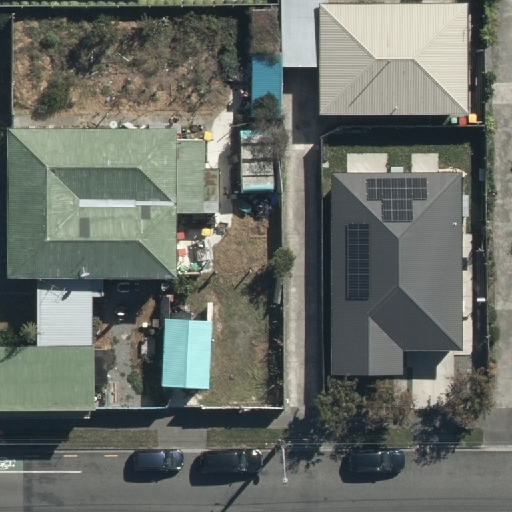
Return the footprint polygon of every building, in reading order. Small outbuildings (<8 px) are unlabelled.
[(322,0),(250,0),(249,136),(237,136),(237,201),(270,201),(270,129),(275,129),(274,3),(322,3),(322,0)] [(320,15),(284,15),(285,68),(320,68),(320,116),(470,116),(470,4),(320,4),(320,15)] [(219,119),(14,119),(14,269),(40,269),(40,351),(23,351),(23,335),(0,334),(0,409),(106,410),(106,269),(218,270),(219,119)] [(333,174),(333,375),(403,375),(403,351),(462,350),(460,173),(333,174)] [(209,329),(161,329),(162,400),(210,399),(209,329)]
